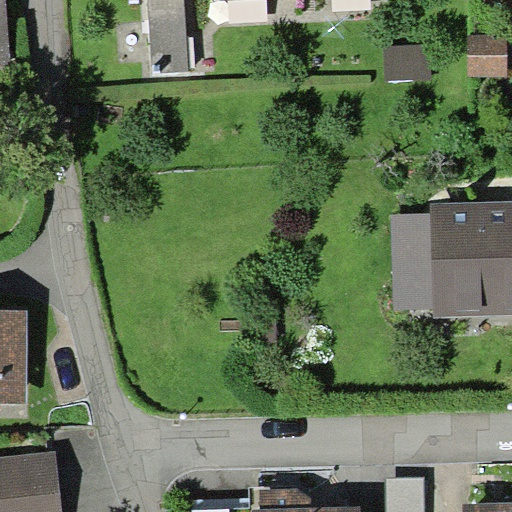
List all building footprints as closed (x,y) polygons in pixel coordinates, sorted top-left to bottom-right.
[(144,0),(148,78),(184,76),(179,0),(144,0)] [(498,69),(498,45),(466,46),(467,76),(484,75),(484,70),(498,69)] [(511,215),(434,217),(437,313),(511,310),(511,215)] [(0,400),(12,400),(12,323),(0,323),(0,400)] [(0,511),(51,511),(46,463),(0,468),(0,511)]
